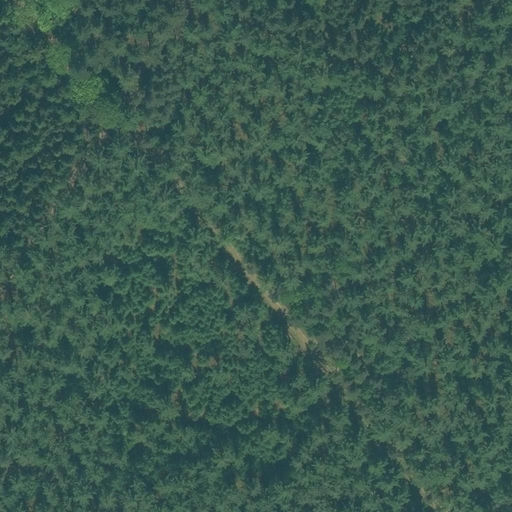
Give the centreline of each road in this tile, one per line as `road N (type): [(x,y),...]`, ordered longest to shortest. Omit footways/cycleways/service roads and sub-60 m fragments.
road 1 (track): [(438,511),(118,104)]
road 2 (track): [(118,104),(0,286)]
road 3 (track): [(118,104),(19,0)]
road 4 (track): [(183,0),(118,104)]
